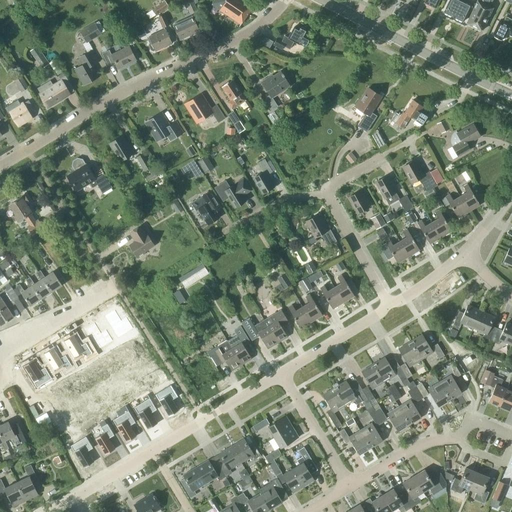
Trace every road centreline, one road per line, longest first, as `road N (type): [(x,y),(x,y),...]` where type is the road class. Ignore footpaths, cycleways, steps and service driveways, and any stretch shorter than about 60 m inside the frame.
road 1 (residential): [(0,165),(110,97),(260,24),(283,0)]
road 2 (tertiary): [(511,93),(322,0)]
road 3 (residential): [(348,485),(424,442),(458,437),(473,422),(511,436)]
road 4 (residential): [(151,452),(281,372)]
road 5 (residential): [(348,485),(281,372)]
road 6 (residential): [(281,372),(390,305)]
road 7 (residential): [(0,340),(116,287)]
road 8 (residential): [(390,305),(328,194)]
road 9 (residential): [(46,511),(151,452)]
